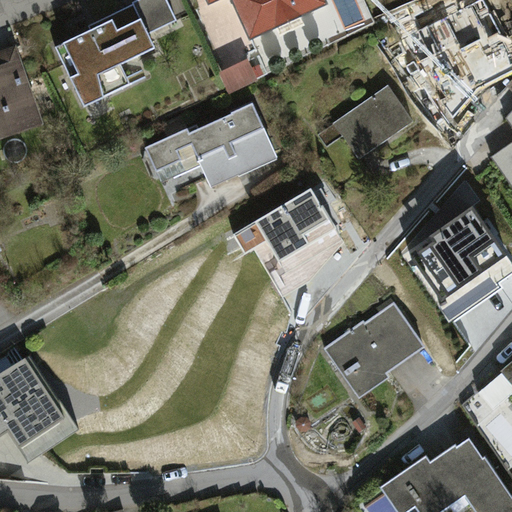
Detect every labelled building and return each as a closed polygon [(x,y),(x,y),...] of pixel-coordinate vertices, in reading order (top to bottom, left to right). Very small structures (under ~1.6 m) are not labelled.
[(165,0),(147,0),(55,44),(83,103),(132,80),(125,66),(157,51),(152,39),(178,26),(165,0)] [(236,0),(252,37),(323,5),(320,0),(236,0)] [(460,15),(413,45),(451,105),(499,75),(460,15)] [(0,140),(43,126),(17,50),(0,56),(0,140)] [(246,65),(219,77),(228,97),(255,85),(246,65)] [(391,89),(318,135),(328,150),(346,139),(357,157),(413,122),(391,89)] [(511,111),(511,139),(494,152),(511,183),(511,108),(511,110),(511,111)] [(204,129),(144,154),(156,181),(196,164),(208,192),(273,164),(253,119),(208,139),(204,129)] [(314,180),(227,230),(242,256),(265,242),(274,257),(337,220),(314,180)] [(479,202),(469,188),(442,206),(453,221),(412,249),(437,285),(495,245),(470,208),(479,202)] [(280,294),(299,290),(292,263),(273,267),(280,294)] [(395,299),(325,343),(356,392),(426,348),(395,299)] [(217,339),(200,364),(210,371),(227,346),(217,339)] [(30,353),(0,372),(0,436),(8,431),(29,462),(80,429),(30,353)] [(511,366),(482,387),(497,409),(511,398),(511,366)] [(477,395),(464,405),(479,424),(492,414),(477,395)] [(511,511),(467,444),(386,496),(396,511),(448,511),(460,504),(465,511),(511,511)]
